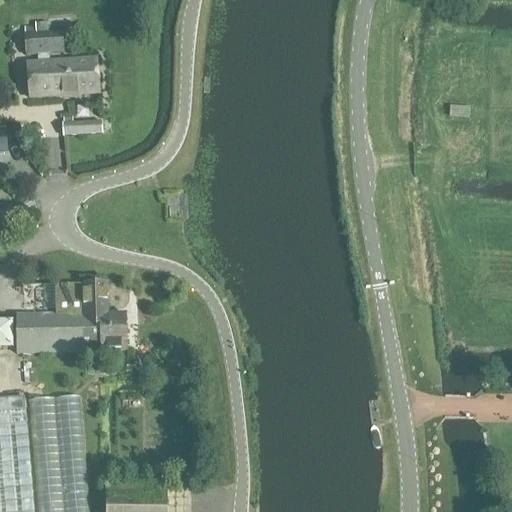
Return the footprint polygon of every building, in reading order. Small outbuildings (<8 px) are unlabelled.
[(30,99),(100,94),(97,60),(49,64),(49,56),(64,55),(62,35),(36,36),(35,29),(24,29),(26,57),(38,57),(38,64),(27,65),(30,99)] [(101,123),(63,125),(62,125),(62,138),(102,135),(101,123)] [(17,355),(127,352),(126,316),(108,316),(107,285),(55,287),(56,312),(49,312),(49,317),(16,318),(17,355)] [(14,319),(0,319),(0,348),(15,348),(14,319)] [(34,511),(25,403),(25,399),(0,401),(0,511),(34,511)] [(106,511),(166,511),(166,487),(106,487),(106,511)]
